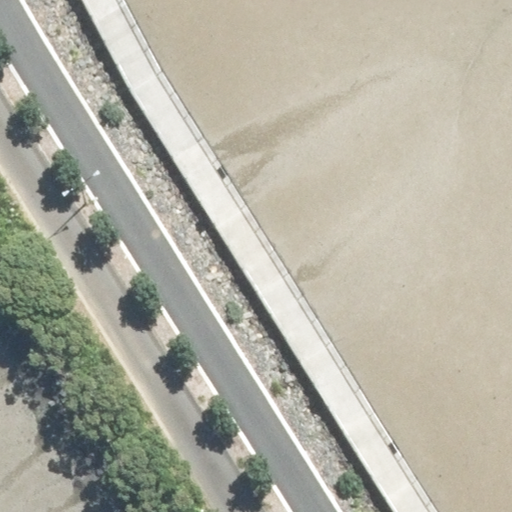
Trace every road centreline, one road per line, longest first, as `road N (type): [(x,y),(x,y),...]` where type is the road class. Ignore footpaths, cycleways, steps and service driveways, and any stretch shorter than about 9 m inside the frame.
road 1 (residential): [(0,17),(315,511)]
road 2 (residential): [(227,511),(0,160)]
